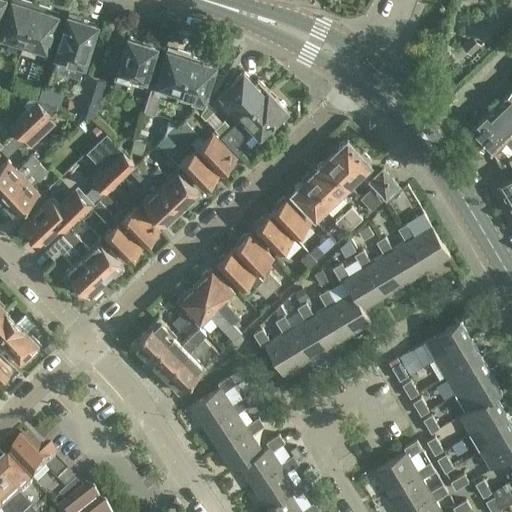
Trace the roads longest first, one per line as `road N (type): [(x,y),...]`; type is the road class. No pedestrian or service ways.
road 1 (residential): [(369,74),(87,340)]
road 2 (secondary): [(511,285),(426,136),(369,74)]
road 3 (secondary): [(369,74),(274,24),(199,0)]
road 4 (residential): [(185,472),(146,409),(87,340)]
road 5 (residential): [(185,472),(143,502),(74,421)]
road 6 (residential): [(353,511),(307,428),(358,395)]
road 7 (residential): [(0,249),(87,340)]
road 8 (residential): [(87,340),(0,423)]
